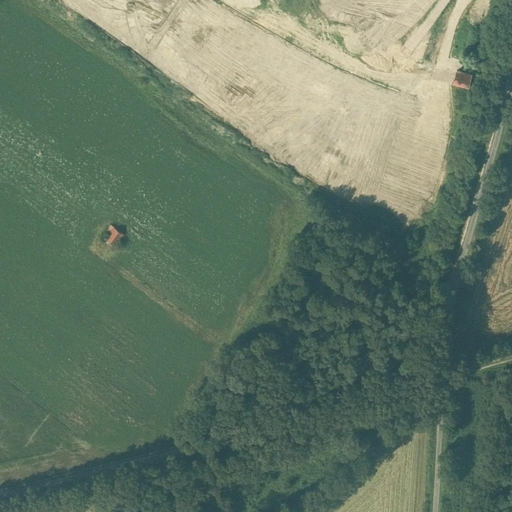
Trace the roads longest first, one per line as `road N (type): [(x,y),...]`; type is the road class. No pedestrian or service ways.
road 1 (track): [(511,358),(393,398),(0,495)]
road 2 (unclassified): [(511,96),(442,378)]
road 3 (track): [(186,448),(185,427),(219,362),(211,340),(97,253)]
road 4 (unclassified): [(435,511),(442,378)]
